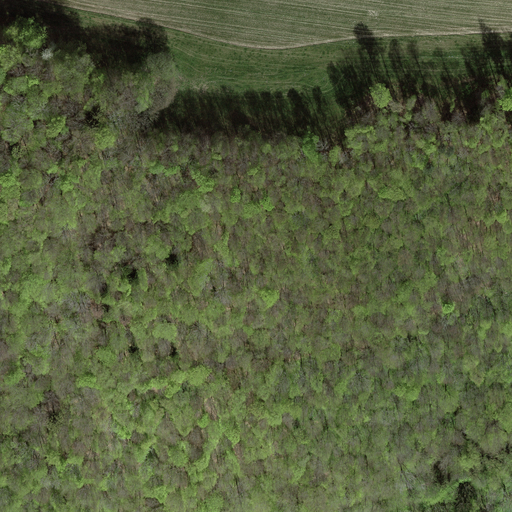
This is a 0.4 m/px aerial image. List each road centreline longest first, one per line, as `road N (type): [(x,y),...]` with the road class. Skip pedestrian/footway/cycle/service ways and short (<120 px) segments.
road 1 (unclassified): [(0,406),(363,330),(511,256)]
road 2 (track): [(322,511),(511,452)]
